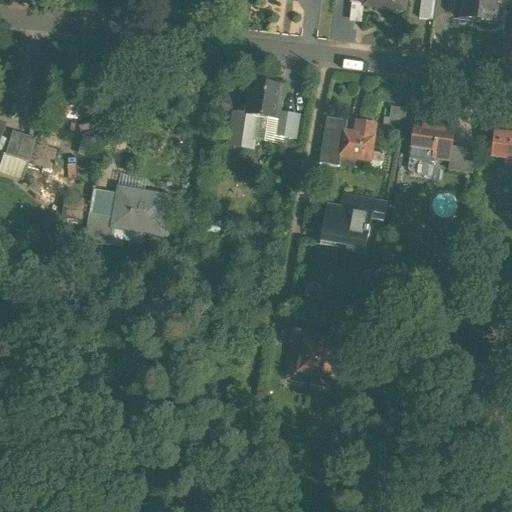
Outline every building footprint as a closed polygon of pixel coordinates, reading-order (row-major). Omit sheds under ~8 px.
[(365,0),(364,8),(364,11),(391,15),(394,17),(398,18),(402,18),(405,16),(407,13),(408,9),(407,5),(405,2),(405,0),(365,0)] [(459,0),(447,0),(445,16),(458,17),(459,0)] [(459,0),(458,17),(457,21),(478,24),(481,27),(489,28),(493,25),(499,26),(501,0),(459,0)] [(432,3),(421,2),(419,22),(430,23),(432,3)] [(283,92),(251,88),(246,121),(256,122),(277,126),(278,126),(279,117),(283,92)] [(403,113),(391,111),(387,134),(399,136),(403,113)] [(294,120),(279,117),(278,126),(277,126),(274,141),(291,144),(294,120)] [(256,122),(246,121),(237,119),(232,149),(252,152),(256,122)] [(454,133),(424,129),(425,123),(417,122),(411,163),(433,166),(434,162),(449,165),(454,133)] [(347,127),(328,124),(323,159),(321,168),(339,171),(340,162),(369,166),(370,166),(370,164),(373,142),(375,132),(356,129),(355,139),(345,138),(347,127)] [(511,127),(500,126),(498,137),(494,136),(491,161),(511,163),(511,127)] [(36,143),(13,136),(6,159),(29,166),(35,148),(36,143)] [(46,152),(35,148),(29,166),(40,171),(46,152)] [(57,155),(46,152),(40,171),(51,174),(57,155)] [(382,166),(370,164),(370,166),(369,166),(368,175),(380,177),(382,166)] [(160,200),(120,193),(114,223),(113,231),(163,240),(166,221),(156,219),(160,200)] [(361,206),(342,203),(340,215),(358,218),(361,206)] [(84,210),(66,208),(64,221),(82,224),(84,210)] [(340,215),(326,213),(320,249),(365,257),(371,221),(358,218),(340,215)] [(114,223),(90,220),(85,245),(109,250),(113,231),(114,223)] [(219,240),(201,237),(198,250),(216,253),(219,240)] [(335,343),(310,338),(310,336),(293,333),(291,345),(294,346),(292,357),(301,358),(298,376),(316,380),(314,388),(327,391),(333,357),(352,361),(355,345),(336,341),(335,343)]
